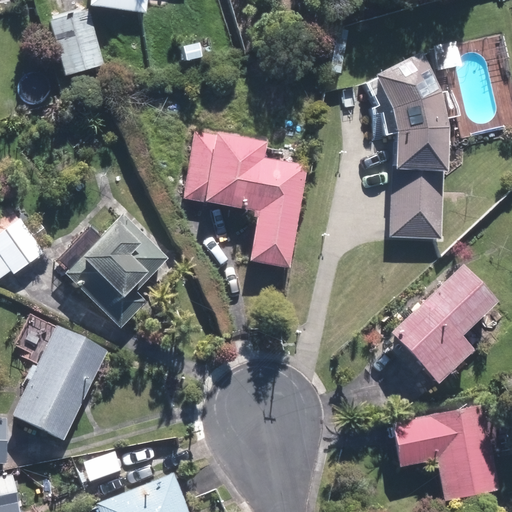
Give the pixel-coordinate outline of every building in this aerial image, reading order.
[(90,0),(90,6),(145,13),(147,0),(90,0)] [(48,23),(64,78),(100,68),(85,12),(48,23)] [(350,26),(337,24),(329,73),(342,75),(350,26)] [(437,72),(459,67),(454,44),(432,49),(437,72)] [(447,171),(449,127),(441,90),(421,52),(376,76),(377,78),(365,84),(379,112),(383,131),(397,132),(396,166),(392,165),(388,236),(439,237),(442,170),(447,171)] [(264,159),(265,154),(267,143),(216,134),(215,136),(194,132),(182,198),(253,210),(252,216),(258,218),(250,261),(289,268),(307,166),(264,159)] [(120,171),(129,190),(140,185),(131,166),(120,171)] [(0,259),(10,272),(12,276),(43,253),(37,246),(18,220),(17,221),(8,208),(0,213),(0,259)] [(145,303),(133,292),(166,259),(121,216),(64,275),(119,328),(145,303)] [(464,264),(391,332),(438,383),(473,350),(459,335),(497,300),(464,264)] [(32,361),(24,377),(28,379),(10,415),(62,440),(105,351),(53,327),(53,328),(40,322),(23,357),(32,361)] [(390,422),(398,467),(434,461),(442,501),(496,491),(479,405),(390,422)] [(101,511),(187,511),(173,474),(98,503),(101,511)] [(0,511),(20,511),(13,476),(0,478),(0,511)]
